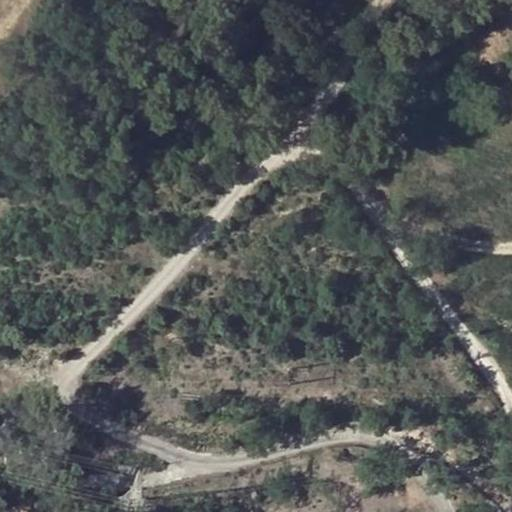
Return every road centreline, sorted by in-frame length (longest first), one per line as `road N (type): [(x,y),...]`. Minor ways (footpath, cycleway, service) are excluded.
road 1 (residential): [(0,438),(297,138),(365,197),(511,404)]
road 2 (track): [(297,138),(382,0)]
